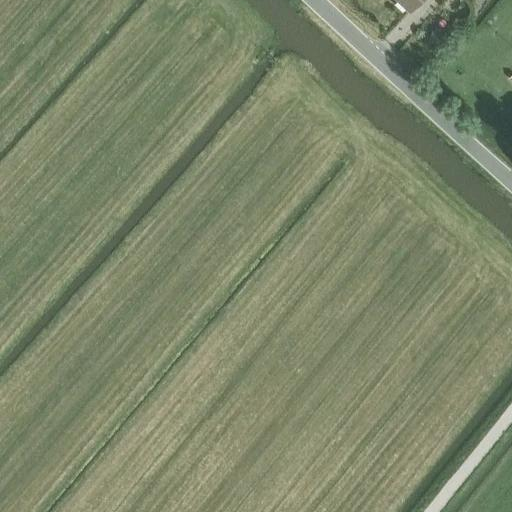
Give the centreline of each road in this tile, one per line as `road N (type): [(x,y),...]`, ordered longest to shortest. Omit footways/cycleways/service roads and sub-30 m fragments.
road 1 (unclassified): [(511,181),(316,0)]
road 2 (track): [(429,511),(511,411)]
